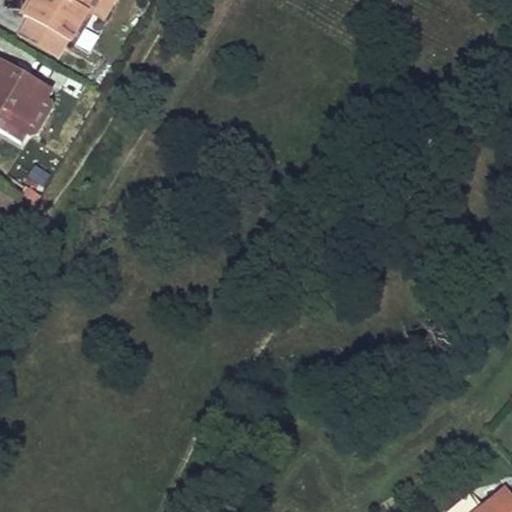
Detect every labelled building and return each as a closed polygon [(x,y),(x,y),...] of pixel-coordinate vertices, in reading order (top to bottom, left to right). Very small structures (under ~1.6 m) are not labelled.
[(103,22),(115,0),(35,0),(25,18),(29,21),(68,43),(69,43),(87,13),(93,16),(103,22)] [(76,47),(93,16),(87,13),(69,43),(76,47)] [(68,43),(29,21),(20,37),(59,60),(68,43)] [(25,125),(37,105),(46,103),(47,101),(52,92),(0,60),(0,132),(20,145),(25,137),(27,134),(25,125)] [(38,137),(53,111),(51,104),(47,101),(46,103),(37,105),(25,125),(27,134),(25,137),(30,139),(38,137)] [(40,199),(25,188),(20,195),(35,207),(40,199)] [(30,216),(35,207),(20,195),(13,204),(30,216)] [(511,511),(511,496),(506,489),(478,511),(511,511)] [(449,511),(472,511),(477,509),(468,498),(449,511)]
